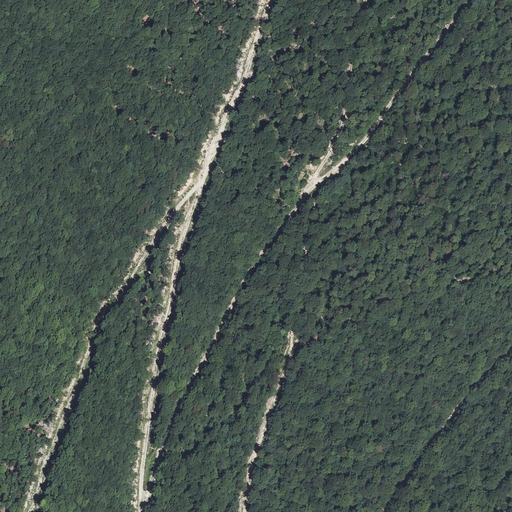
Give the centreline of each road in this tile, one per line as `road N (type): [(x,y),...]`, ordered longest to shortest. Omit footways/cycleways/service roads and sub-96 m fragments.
road 1 (track): [(142,511),(168,432),(265,247),(303,195),(355,150),(472,0)]
road 2 (track): [(141,511),(157,334),(199,174),(273,0)]
road 3 (track): [(199,174),(96,322),(22,511)]
road 4 (track): [(328,175),(312,217),(290,351),(250,462),(244,511)]
road 5 (track): [(378,511),(480,372),(511,344)]
road 6 (track): [(316,183),(341,131),(367,0)]
